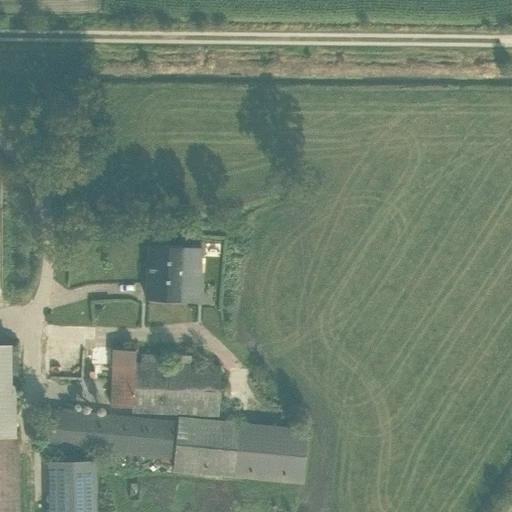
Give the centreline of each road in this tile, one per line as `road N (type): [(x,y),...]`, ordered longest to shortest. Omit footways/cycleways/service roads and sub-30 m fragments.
road 1 (track): [(511,37),(0,36)]
road 2 (unclassified): [(0,317),(29,312),(52,241),(40,191),(0,138)]
